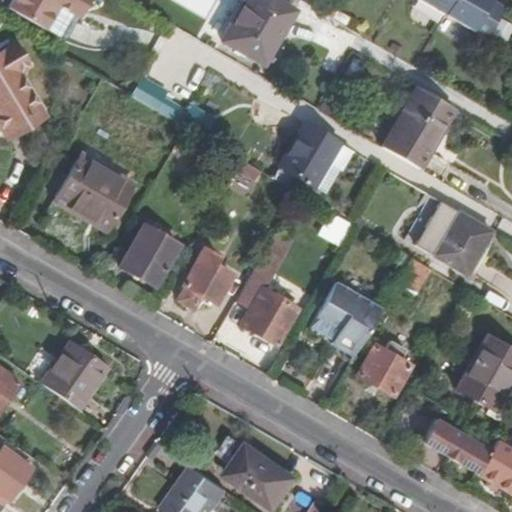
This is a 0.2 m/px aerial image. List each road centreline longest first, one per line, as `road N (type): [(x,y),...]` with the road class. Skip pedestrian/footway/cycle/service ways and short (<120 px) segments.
road 1 (residential): [(183,360),(454,511)]
road 2 (residential): [(0,252),(183,360)]
road 3 (residential): [(183,360),(76,511)]
